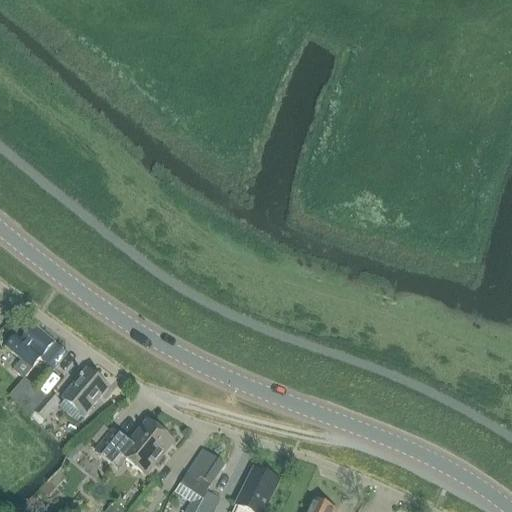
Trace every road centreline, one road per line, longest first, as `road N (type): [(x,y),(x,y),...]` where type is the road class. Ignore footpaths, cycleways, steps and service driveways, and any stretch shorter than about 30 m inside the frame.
road 1 (tertiary): [(510,511),(448,469),(172,352),(0,226)]
road 2 (residential): [(434,511),(166,409),(0,289)]
road 3 (track): [(143,392),(327,441),(417,455)]
